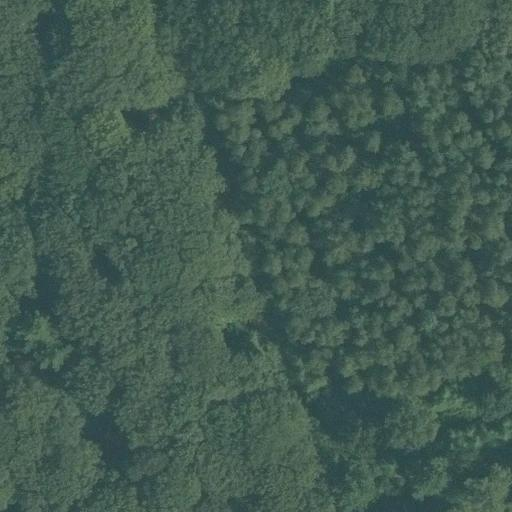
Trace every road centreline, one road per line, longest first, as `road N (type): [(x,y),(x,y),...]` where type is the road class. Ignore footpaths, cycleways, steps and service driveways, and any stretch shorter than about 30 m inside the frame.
road 1 (track): [(110,65),(276,511)]
road 2 (track): [(110,65),(155,44),(411,0)]
